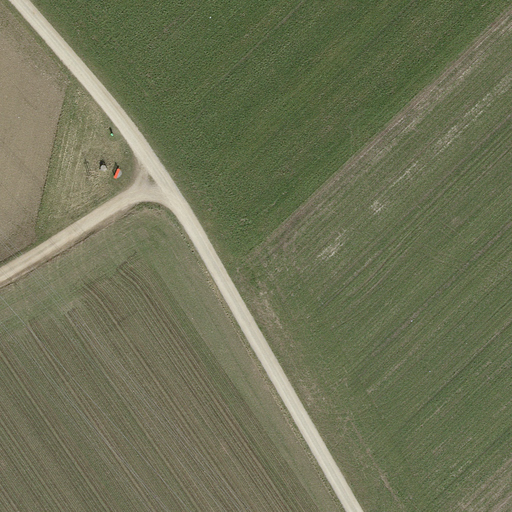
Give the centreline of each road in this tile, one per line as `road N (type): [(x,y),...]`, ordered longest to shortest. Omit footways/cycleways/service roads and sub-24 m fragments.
road 1 (track): [(14,0),(165,183),(355,511)]
road 2 (track): [(0,280),(165,183)]
